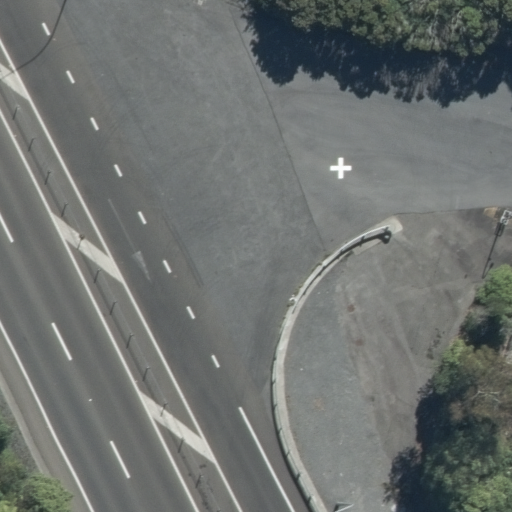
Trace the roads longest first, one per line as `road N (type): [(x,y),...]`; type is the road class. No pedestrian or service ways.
road 1 (trunk): [(4,0),(270,511)]
road 2 (trunk): [(145,511),(0,218)]
